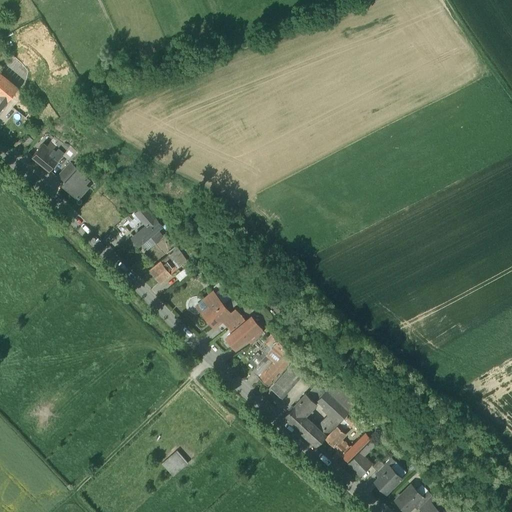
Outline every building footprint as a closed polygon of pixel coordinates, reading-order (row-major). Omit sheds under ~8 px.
[(0,73),(0,109),(17,88),(0,73)] [(29,137),(22,144),(26,147),(33,140),(29,137)] [(46,147),(42,144),(32,156),(50,170),(58,161),(63,155),(64,153),(59,148),(53,144),(50,142),(46,147)] [(70,161),(62,170),(69,177),(78,168),(70,161)] [(69,177),(63,183),(78,197),(88,186),(84,183),(89,178),(78,168),(69,177)] [(167,221),(148,199),(144,203),(156,217),(163,225),(167,221)] [(136,210),(135,212),(138,216),(146,225),(156,217),(144,203),(136,210)] [(135,209),(128,215),(132,220),(133,221),(138,216),(135,212),(136,210),(135,209)] [(128,215),(120,221),(124,226),(132,220),(128,215)] [(146,225),(132,237),(138,244),(145,239),(153,247),(165,237),(158,229),(163,225),(156,217),(146,225)] [(177,229),(171,221),(167,224),(173,232),(177,229)] [(179,246),(172,252),(178,259),(173,263),(177,269),(178,270),(190,261),(184,254),(185,253),(179,246)] [(212,256),(205,248),(199,253),(206,261),(212,256)] [(178,259),(172,252),(167,256),(173,263),(178,259)] [(167,256),(161,261),(171,274),(177,269),(173,263),(167,256)] [(161,261),(149,269),(159,282),(167,277),(169,279),(172,277),(170,274),(171,274),(161,261)] [(187,269),(177,277),(180,281),(190,273),(187,269)] [(212,291),(203,300),(208,306),(202,311),(214,326),(222,320),(224,318),(236,308),(235,308),(230,312),(212,291)] [(203,300),(196,305),(202,311),(208,306),(203,300)] [(236,308),(224,318),(222,320),(228,328),(242,316),(236,308)] [(242,316),(228,328),(232,333),(227,337),(235,347),(246,338),(247,339),(260,327),(251,316),(246,321),(242,316)] [(260,327),(247,339),(251,343),(254,341),(264,332),(260,327)] [(276,351),(272,347),(266,354),(270,358),(276,351)] [(288,361),(276,351),(270,358),(275,362),(283,368),(288,361)] [(270,358),(266,354),(261,360),(265,363),(270,358)] [(261,360),(260,362),(257,360),(255,363),(257,365),(252,371),(258,377),(265,369),(267,371),(275,362),(270,358),(265,363),(261,360)] [(283,368),(275,362),(267,371),(265,369),(258,377),(267,385),(283,368)] [(299,368),(292,363),(287,368),(289,369),(294,374),(299,368)] [(289,369),(272,389),(282,398),(300,378),(294,374),(289,369)] [(358,402),(334,381),(326,390),(348,412),(358,402)] [(321,396),(313,388),(307,394),(316,403),(318,401),(317,400),(321,396)] [(321,396),(317,400),(318,401),(332,415),(339,421),(341,419),(347,414),(349,412),(348,412),(326,390),(321,396)] [(306,393),(284,416),(302,434),(312,423),(304,415),(316,403),(307,394),(306,393)] [(347,414),(341,419),(342,420),(346,424),(351,419),(347,414)] [(339,421),(332,415),(318,429),(325,435),(339,421)] [(342,420),(337,426),(342,431),(348,425),(346,424),(342,420)] [(312,423),(302,434),(315,446),(325,435),(318,429),(312,423)] [(337,426),(325,438),(333,446),(340,439),(341,439),(340,438),(345,433),(342,431),(337,426)] [(340,439),(333,446),(338,451),(343,456),(342,456),(347,461),(370,438),(365,432),(353,444),(353,443),(349,447),(340,439)] [(371,439),(348,462),(360,474),(372,463),(364,455),(370,448),(375,443),(371,439)] [(390,456),(376,442),(375,443),(370,448),(379,458),(384,463),(388,459),(390,456)] [(163,464),(174,475),(188,462),(177,451),(163,464)] [(379,458),(372,465),(376,470),(377,470),(384,463),(379,458)] [(384,463),(377,470),(376,470),(375,471),(379,476),(389,466),(390,467),(393,464),(388,459),(384,463)] [(379,476),(375,481),(386,492),(401,477),(390,467),(389,466),(379,476)] [(422,496),(411,485),(396,500),(407,511),(414,504),(422,496)] [(422,496),(414,504),(418,509),(420,507),(429,498),(424,493),(422,496)] [(429,498),(420,507),(424,511),(432,504),(433,505),(436,501),(431,496),(429,498)]
